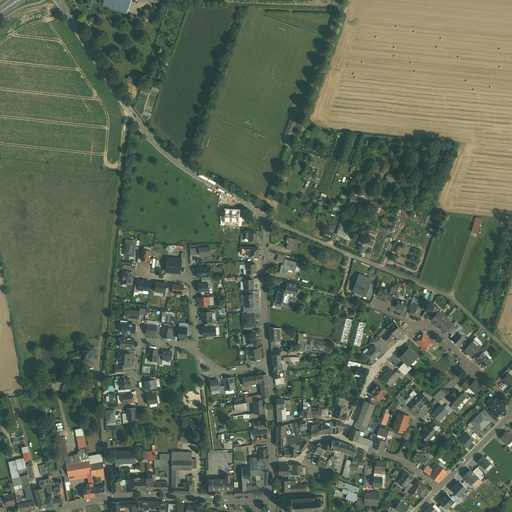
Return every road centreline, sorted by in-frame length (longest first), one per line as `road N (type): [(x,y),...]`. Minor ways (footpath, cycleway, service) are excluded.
road 1 (tertiary): [(53,0),(158,147),(263,219),(268,364)]
road 2 (track): [(101,337),(129,112)]
road 3 (unclassified): [(109,497),(273,499)]
road 4 (residential): [(109,497),(96,365),(101,337)]
road 5 (track): [(305,125),(349,0)]
road 6 (residential): [(418,328),(375,364),(349,423)]
